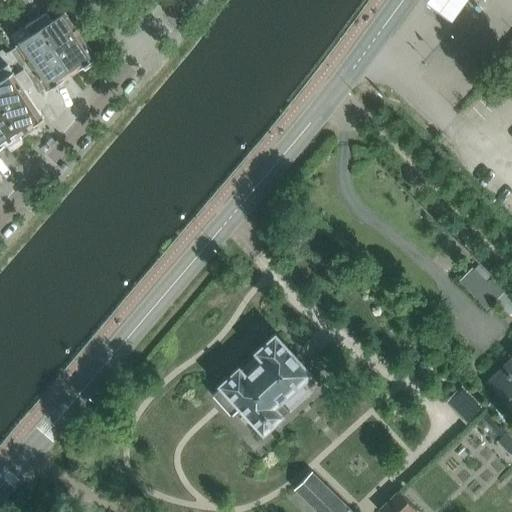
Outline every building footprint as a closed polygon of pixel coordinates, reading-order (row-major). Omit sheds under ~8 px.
[(24,0),(32,12),(72,72),(79,67),(85,69),(95,62),(96,56),(95,55),(76,27),(78,26),(79,21),(74,13),(69,13),(67,14),(66,12),(65,11),(60,3),(40,16),(36,10),(42,6),(37,0),(24,0)] [(428,0),(459,23),(476,0),(428,0)] [(11,52),(39,92),(46,87),(47,89),(48,88),(53,89),(53,90),(63,83),(64,77),(72,72),(32,12),(28,16),(32,22),(11,36),(18,47),(11,52)] [(511,39),(502,50),(511,58),(511,57),(511,39)] [(0,104),(21,137),(34,128),(35,123),(44,117),(43,116),(38,110),(47,104),(39,92),(11,52),(8,54),(7,52),(6,53),(2,49),(0,50),(0,104)] [(21,137),(0,104),(0,146),(3,144),(9,145),(21,137)] [(222,386),(213,395),(231,415),(241,407),(264,432),(276,421),(289,409),(281,400),(310,374),(276,336),(257,352),(259,354),(241,370),(239,368),(221,385),(222,386)] [(510,404),(511,402),(511,359),(497,375),(495,373),(486,382),(491,388),(493,386),(510,404)] [(352,511),(319,480),(315,476),(311,472),(311,473),(295,489),(319,511),(352,511)] [(419,511),(399,491),(379,511),(419,511)]
